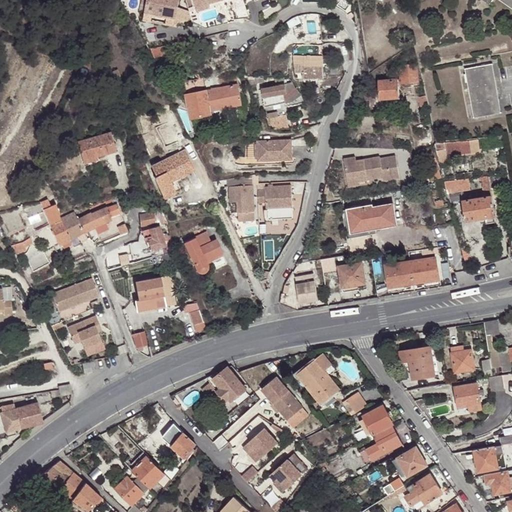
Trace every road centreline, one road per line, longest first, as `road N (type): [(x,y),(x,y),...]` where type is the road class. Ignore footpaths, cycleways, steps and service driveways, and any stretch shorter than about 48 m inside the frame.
road 1 (residential): [(271,302),(305,227),(328,132),(357,64),(355,36),(341,17),(306,7),(262,31),(199,33)]
road 2 (residential): [(354,330),(480,511)]
road 3 (secondary): [(158,383),(250,348),(354,330)]
road 4 (residential): [(146,373),(100,263),(134,233),(132,206)]
road 5 (residential): [(158,383),(170,408),(257,499)]
road 6 (secondary): [(272,328),(146,373)]
road 7 (residential): [(70,379),(23,284),(0,272)]
road 8 (secondary): [(53,447),(158,383)]
